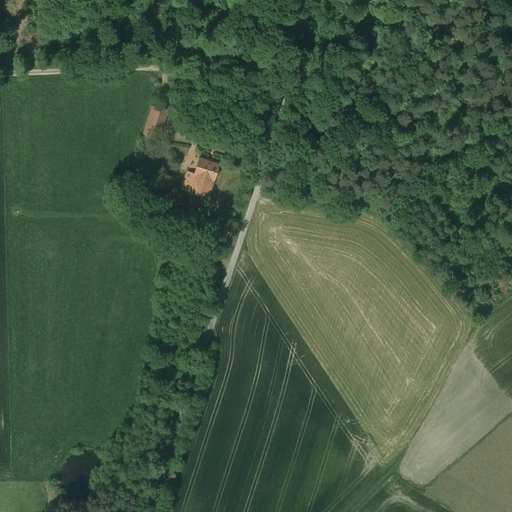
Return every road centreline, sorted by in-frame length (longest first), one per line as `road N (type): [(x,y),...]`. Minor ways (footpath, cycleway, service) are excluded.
road 1 (track): [(321,0),(150,511)]
road 2 (track): [(291,98),(198,73),(0,75)]
